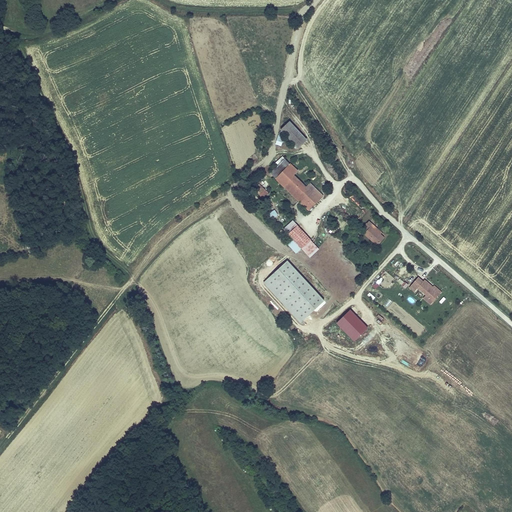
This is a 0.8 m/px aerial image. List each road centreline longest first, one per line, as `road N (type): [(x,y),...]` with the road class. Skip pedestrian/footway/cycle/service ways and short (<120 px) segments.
road 1 (track): [(132,279),(162,241),(267,160),(290,77)]
road 2 (track): [(0,448),(132,279)]
road 3 (track): [(305,11),(175,9),(157,0)]
road 4 (unclassified): [(408,234),(511,323)]
